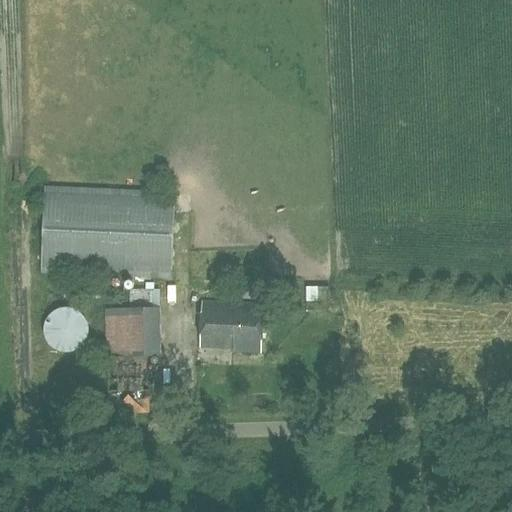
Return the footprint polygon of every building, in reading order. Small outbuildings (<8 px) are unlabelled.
[(173,194),(174,186),(163,185),(162,193),(44,188),(41,272),(169,278),(173,194)] [(113,287),(112,280),(102,280),(63,278),(63,298),(99,299),(102,287),(113,287)] [(260,352),(263,308),(201,304),(199,345),(232,347),(232,350),(260,352)] [(71,309),(62,308),(54,311),(47,317),(43,325),(42,334),(45,342),(51,349),(59,353),(68,354),(77,351),(83,345),(87,337),(88,328),(85,320),(79,313),(71,309)] [(105,357),(108,414),(147,412),(145,379),(149,379),(149,356),(105,357)] [(368,451),(366,435),(348,437),(350,453),(368,451)] [(241,441),(242,456),(274,454),(273,439),(241,441)]
